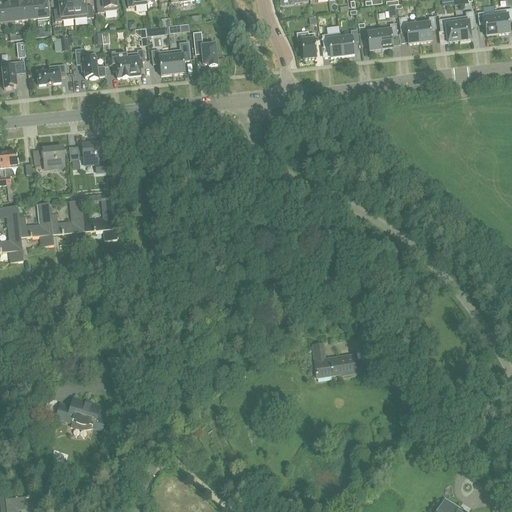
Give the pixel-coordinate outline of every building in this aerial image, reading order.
[(62,22),(74,21),(71,0),(58,0),(60,11),(54,11),(55,24),(62,23),(62,22)] [(84,0),(71,0),(74,21),(87,19),(87,20),(94,19),(92,7),(86,8),(84,0)] [(102,0),(103,2),(96,3),(98,15),(104,14),(104,13),(117,12),(116,0),(102,0)] [(126,0),(128,9),(135,8),(134,7),(147,6),(147,3),(146,0),(126,0)] [(47,1),(35,2),(37,21),(49,19),(47,1)] [(14,23),(26,22),(24,2),(12,3),(14,23)] [(26,22),(37,21),(35,2),(24,3),(24,2),(26,22)] [(12,5),(1,6),(3,27),(4,27),(4,24),(14,23),(12,3),(12,5)] [(511,10),(495,13),(495,15),(498,37),(510,35),(508,23),(511,22),(511,10)] [(456,19),(459,43),(471,42),(470,30),(475,29),(473,13),(465,14),(466,18),(456,19)] [(486,38),(498,37),(495,15),(484,17),(483,14),(477,15),(479,27),(485,26),(486,38)] [(417,23),(420,45),(432,43),(430,31),(436,30),(434,18),(428,19),(429,22),(417,23)] [(420,45),(417,23),(407,25),(407,19),(399,20),(401,35),(406,34),(408,46),(420,45)] [(459,43),(456,19),(439,22),(440,34),(446,33),(447,45),(459,43)] [(170,20),(161,21),(162,28),(171,27),(170,20)] [(378,30),(381,52),(393,50),(391,38),(397,37),(396,25),(390,26),(390,29),(378,30)] [(169,36),(178,35),(177,28),(168,29),(169,36)] [(159,37),(158,29),(146,31),(147,39),(159,37)] [(381,52),(378,30),(367,32),(369,53),(381,52)] [(202,45),(201,34),(193,35),(195,57),(202,56),(203,66),(209,66),(209,68),(218,67),(215,46),(213,46),(213,44),(202,45)] [(302,41),(304,61),(317,60),(315,41),(316,41),(315,35),(309,36),(310,41),(302,41)] [(340,37),(340,35),(322,37),(323,49),(329,48),(331,60),(342,58),(340,37)] [(340,37),(342,58),(354,57),(352,36),(340,37)] [(67,41),(60,42),(61,53),(62,54),(69,53),(67,41)] [(180,52),(170,53),(173,77),(185,75),(183,63),(190,63),(188,44),(179,45),(180,52)] [(98,79),(106,78),(105,68),(97,69),(95,55),(83,56),(83,51),(75,52),(77,67),(81,67),(82,74),(84,73),(85,80),(89,80),(89,82),(98,81),(98,79)] [(126,56),(129,79),(141,78),(140,71),(142,71),(142,64),(145,64),(144,52),(137,52),(137,54),(126,56)] [(173,77),(170,53),(159,54),(159,52),(151,53),(153,67),(160,66),(160,67),(160,70),(161,78),(173,77)] [(129,79),(126,56),(115,57),(115,55),(108,56),(110,67),(113,67),(114,74),(116,74),(117,81),(129,79)] [(13,88),(17,88),(16,76),(26,75),(24,63),(1,66),(4,91),(13,90),(13,88)] [(39,87),(61,85),(60,79),(66,78),(65,67),(49,68),(49,73),(37,74),(39,87)] [(104,165),(102,145),(82,146),(82,148),(69,149),(70,163),(80,162),(80,156),(83,156),(85,167),(104,165)] [(64,169),(62,149),(42,150),(42,152),(33,153),(34,167),(40,166),(39,160),(43,160),(44,171),(64,169)] [(12,191),(11,185),(10,169),(18,168),(16,153),(3,154),(7,186),(7,191),(12,191)] [(33,176),(32,170),(32,166),(25,166),(26,177),(33,176)] [(88,213),(82,214),(84,234),(104,232),(105,242),(117,241),(113,199),(102,200),(104,222),(89,223),(88,213)] [(50,217),(52,237),(72,235),(73,246),(85,244),(84,234),(82,214),(81,202),(70,203),(72,225),(58,226),(57,216),(50,217)] [(25,219),(18,220),(21,240),(41,238),(42,248),(53,247),(52,237),(50,217),(49,205),(38,206),(40,227),(26,229),(25,219)] [(23,263),(22,250),(21,240),(18,220),(17,207),(0,208),(0,217),(7,217),(10,243),(0,244),(0,254),(10,253),(11,264),(23,263)] [(301,385),(358,360),(352,346),(295,371),(301,385)] [(72,424),(71,427),(73,428),(76,428),(77,429),(79,429),(82,429),(84,429),(86,429),(88,429),(91,428),(91,429),(101,432),(105,421),(96,418),(99,409),(73,401),(70,408),(60,405),(55,419),(72,424)] [(6,511),(16,511),(16,510),(33,508),(32,498),(0,501),(1,511),(6,511)] [(445,500),(437,511),(458,511),(457,511),(459,509),(445,500)]
